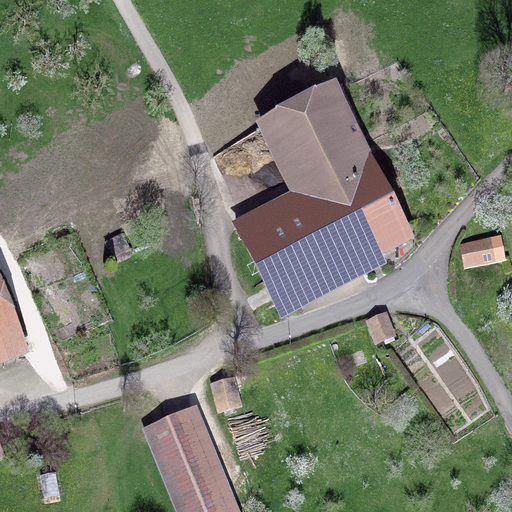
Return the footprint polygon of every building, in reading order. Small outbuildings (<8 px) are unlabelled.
[(394,239),(313,101),(250,137),(289,204),(231,238),(272,309),(394,239)] [(477,248),(453,253),(457,271),(481,266),(477,248)] [(4,273),(0,274),(0,375),(35,364),(4,273)] [(374,324),(360,329),(367,348),(381,343),(374,324)] [(235,393),(210,401),(217,422),(241,414),(235,393)] [(213,511),(182,423),(142,437),(168,511),(213,511)] [(1,435),(0,435),(0,465),(9,463),(1,435)]
